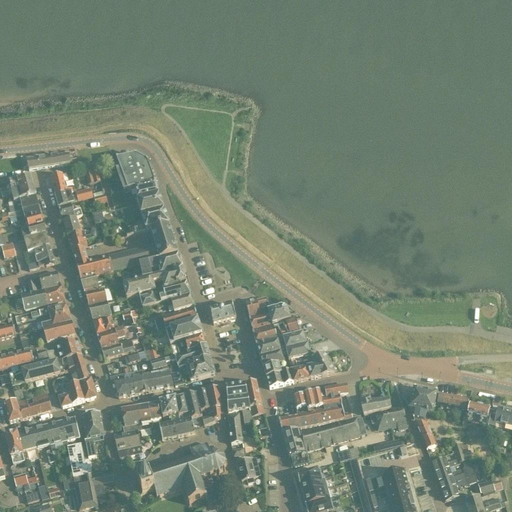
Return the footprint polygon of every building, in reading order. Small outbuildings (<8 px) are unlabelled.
[(50,169),(71,165),(69,156),(48,159),(50,169)] [(135,191),(156,185),(148,165),(134,158),(117,161),(120,172),(116,173),(123,194),(128,193),(135,191)] [(29,173),(50,169),(48,159),(27,161),(29,173)] [(91,172),(95,185),(100,184),(97,171),(91,172)] [(89,187),(95,185),(91,172),(85,174),(89,187)] [(56,197),(71,194),(73,194),(72,189),(66,191),(62,176),(51,179),(56,197)] [(1,195),(33,188),(31,178),(9,183),(10,189),(0,191),(1,195)] [(138,202),(159,196),(156,185),(135,191),(138,202)] [(20,201),(36,198),(33,188),(1,195),(2,200),(12,198),(14,203),(20,202),(20,201)] [(59,209),(71,206),(92,200),(90,192),(76,195),(76,197),(72,198),(71,194),(56,197),(59,209)] [(141,218),(164,212),(159,196),(138,202),(137,203),(141,218)] [(94,200),(96,207),(107,204),(105,197),(103,197),(94,200)] [(23,212),(39,208),(36,198),(20,201),(20,202),(23,212)] [(76,219),(76,220),(82,218),(81,211),(73,213),(71,206),(59,209),(63,223),(76,219)] [(25,222),(41,218),(39,208),(23,212),(16,214),(11,215),(9,215),(10,220),(24,217),(25,222)] [(151,232),(169,228),(164,212),(141,218),(144,226),(133,229),(135,235),(151,232)] [(102,214),(94,216),(96,226),(105,225),(102,214)] [(20,229),(21,233),(44,227),(41,218),(25,222),(19,224),(15,225),(16,230),(20,229)] [(67,238),(80,235),(76,220),(63,224),(67,238)] [(24,242),(46,236),(44,227),(21,233),(24,242)] [(77,267),(76,267),(81,283),(96,278),(96,279),(113,274),(139,267),(139,266),(178,257),(169,228),(151,232),(155,247),(109,258),(89,263),(85,249),(72,252),(77,267)] [(67,238),(69,245),(85,242),(92,240),(91,236),(85,238),(84,234),(80,235),(67,238)] [(34,253),(50,248),(46,236),(24,242),(28,255),(34,253)] [(85,242),(69,245),(72,252),(85,249),(87,249),(85,242)] [(5,261),(16,258),(13,246),(2,249),(5,261)] [(55,265),(50,248),(34,253),(38,265),(28,268),(30,273),(39,270),(39,269),(46,267),(46,268),(55,265)] [(139,266),(139,267),(143,281),(152,279),(150,271),(159,269),(161,276),(182,271),(178,257),(139,266)] [(165,290),(186,285),(182,271),(161,276),(152,279),(143,281),(123,286),(127,301),(139,297),(156,293),(153,284),(162,282),(165,290)] [(42,292),(60,287),(57,274),(39,279),(42,292)] [(106,287),(99,289),(96,279),(96,278),(81,283),(85,296),(104,291),(107,290),(106,287)] [(27,285),(30,295),(36,293),(34,283),(27,285)] [(142,310),(157,307),(190,298),(186,285),(165,290),(156,293),(139,297),(142,310)] [(21,298),(25,313),(65,303),(61,288),(21,298)] [(107,305),(108,305),(104,291),(85,296),(88,309),(107,305)] [(190,298),(157,307),(158,310),(172,306),(174,314),(193,308),(190,298)] [(263,307),(268,306),(266,300),(246,305),(249,319),(260,316),(259,311),(264,310),(263,307)] [(108,305),(107,305),(88,309),(93,324),(108,319),(111,318),(108,305)] [(49,315),(50,320),(69,315),(66,306),(31,315),(32,320),(41,318),(41,317),(49,315)] [(253,334),(273,327),(268,314),(270,313),(268,306),(263,307),(264,310),(259,311),(260,316),(249,319),(253,334)] [(213,327),(236,321),(232,307),(209,313),(213,327)] [(279,325),(283,324),(290,321),(287,311),(283,309),(270,313),(268,314),(273,327),(279,325)] [(166,332),(198,323),(194,310),(162,319),(155,321),(159,334),(166,332)] [(130,314),(125,315),(122,316),(124,322),(132,320),(130,314)] [(69,315),(50,320),(52,324),(42,327),(43,331),(71,324),(69,315)] [(111,318),(108,319),(93,324),(97,337),(115,332),(111,318)] [(134,326),(133,321),(132,320),(124,322),(126,328),(134,326)] [(288,339),(299,336),(294,320),(290,322),(290,321),(283,324),(279,325),(283,342),(289,340),(288,339)] [(176,345),(202,337),(198,323),(166,332),(170,347),(176,345)] [(43,331),(45,339),(47,344),(75,337),(71,324),(43,331)] [(279,325),(273,327),(253,334),(257,349),(278,343),(283,342),(279,325)] [(13,328),(0,330),(0,342),(15,339),(16,339),(13,327),(13,328)] [(101,352),(118,346),(117,342),(126,339),(125,335),(127,334),(125,329),(123,330),(115,332),(112,333),(97,337),(101,352)] [(286,352),(306,347),(303,335),(299,336),(288,339),(289,340),(283,342),(286,352)] [(185,342),(176,345),(180,357),(206,349),(202,337),(185,342)] [(69,350),(78,348),(77,342),(56,347),(58,355),(69,352),(69,350)] [(121,346),(118,346),(101,352),(104,362),(134,353),(131,343),(129,343),(129,342),(121,345),(121,346)] [(261,360),(286,352),(283,342),(278,343),(257,349),(261,360)] [(291,369),(313,363),(312,361),(308,346),(306,347),(286,352),(287,355),(289,363),(291,369)] [(66,361),(81,357),(78,348),(69,350),(69,352),(58,355),(60,359),(55,360),(53,353),(41,356),(38,357),(38,359),(40,367),(41,368),(61,362),(66,361)] [(179,370),(182,369),(188,367),(210,361),(206,349),(180,357),(176,358),(175,357),(171,358),(171,359),(151,365),(153,372),(160,370),(167,368),(166,364),(176,361),(179,370)] [(34,365),(31,352),(30,353),(15,357),(18,368),(19,373),(24,372),(23,367),(33,364),(33,365),(34,365)] [(155,352),(149,353),(151,362),(157,360),(155,352)] [(287,355),(286,352),(261,360),(264,370),(285,364),(282,356),(287,355)] [(315,366),(308,368),(311,381),(335,375),(323,355),(312,361),(313,363),(315,366)] [(15,357),(0,360),(0,365),(2,372),(18,368),(15,357)] [(84,367),(81,357),(66,361),(61,362),(63,370),(69,369),(69,371),(84,367)] [(136,359),(136,357),(128,359),(130,365),(137,363),(136,359)] [(189,370),(187,371),(191,384),(215,377),(210,361),(188,367),(189,370)] [(64,375),(63,370),(61,362),(41,368),(8,376),(11,385),(12,389),(64,375)] [(287,373),(285,364),(264,370),(267,381),(281,375),(287,373)] [(74,386),(89,382),(84,367),(69,371),(68,372),(69,375),(70,374),(74,386)] [(160,374),(165,391),(173,389),(169,375),(171,374),(171,372),(170,367),(167,368),(160,370),(161,371),(161,374),(160,374)] [(187,385),(182,369),(179,370),(171,372),(171,374),(175,388),(187,385)] [(292,372),(295,385),(309,382),(306,369),(292,372)] [(155,393),(150,376),(147,377),(146,371),(140,372),(140,373),(146,395),(155,393)] [(160,374),(161,374),(161,371),(156,372),(157,375),(150,376),(155,393),(165,391),(160,374)] [(292,372),(292,371),(287,373),(281,375),(284,388),(295,385),(292,372)] [(136,397),(146,395),(140,373),(136,374),(137,379),(131,380),(136,397)] [(270,391),(284,388),(281,375),(267,381),(270,391)] [(11,385),(8,376),(0,378),(0,380),(2,387),(11,385)] [(136,397),(131,380),(126,381),(125,377),(120,378),(121,382),(123,382),(127,399),(136,397)] [(123,382),(121,382),(120,378),(111,380),(112,384),(111,384),(116,399),(119,401),(127,399),(123,382)] [(70,397),(58,400),(61,410),(94,401),(95,400),(96,400),(96,399),(91,381),(89,382),(74,386),(67,388),(70,397)] [(250,412),(252,420),(264,417),(262,409),(256,385),(246,387),(247,395),(246,395),(247,400),(248,399),(250,412)] [(250,412),(248,399),(247,400),(246,395),(247,395),(246,387),(227,390),(228,415),(241,413),(250,412)] [(324,391),(326,401),(344,398),(344,397),(347,396),(346,387),(324,391)] [(209,392),(216,424),(221,423),(221,415),(222,405),(218,390),(209,392)] [(432,415),(436,394),(414,390),(410,411),(416,412),(415,421),(425,422),(426,414),(432,415)] [(203,422),(205,428),(216,424),(209,392),(184,399),(188,417),(184,417),(185,423),(192,421),(202,419),(200,414),(204,413),(205,420),(203,420),(203,422)] [(323,409),(322,402),(319,392),(312,395),(316,411),(323,409)] [(316,411),(312,395),(304,397),(307,410),(308,413),(316,411)] [(467,411),(469,401),(439,395),(437,405),(467,411)] [(21,423),(52,413),(47,396),(16,406),(21,423)] [(307,410),(304,397),(293,400),(296,412),(307,410)] [(184,417),(188,417),(184,399),(176,401),(179,423),(182,422),(181,418),(184,417)] [(339,399),(326,401),(326,402),(322,402),(323,409),(324,411),(308,415),(299,417),(300,419),(298,419),(281,422),(279,422),(282,435),(299,431),(300,433),(319,429),(345,422),(343,417),(341,409),(339,399)] [(370,400),(360,402),(363,418),(391,412),(388,400),(371,404),(370,400)] [(179,423),(176,401),(160,405),(163,421),(170,419),(172,425),(179,423)] [(21,423),(16,406),(15,402),(5,406),(4,407),(9,426),(21,423)] [(478,406),(477,407),(471,405),(468,415),(481,418),(479,428),(488,430),(488,428),(490,418),(488,417),(490,410),(483,408),(483,407),(478,406)] [(149,407),(151,423),(161,421),(157,406),(149,407)] [(152,428),(152,426),(151,423),(149,407),(138,409),(142,426),(139,427),(140,433),(148,431),(151,430),(152,428)] [(138,433),(140,433),(139,427),(142,426),(138,409),(122,412),(123,421),(122,423),(122,426),(124,427),(125,431),(123,431),(124,436),(138,433)] [(511,412),(498,409),(496,419),(490,418),(488,428),(511,433),(511,412)] [(408,431),(402,410),(370,417),(372,426),(375,425),(376,429),(381,428),(382,433),(398,430),(399,433),(408,431)] [(100,415),(81,419),(86,442),(84,442),(85,448),(88,461),(96,459),(93,445),(103,443),(102,439),(104,438),(100,415)] [(231,446),(242,445),(239,416),(228,418),(231,446)] [(362,419),(354,421),(359,439),(366,437),(362,419)] [(45,428),(52,454),(56,453),(54,446),(62,444),(63,448),(68,446),(67,442),(80,439),(75,420),(45,428)] [(324,449),(359,439),(354,421),(354,420),(352,421),(345,422),(319,429),(324,449)] [(185,423),(159,428),(162,443),(195,435),(192,421),(185,423)] [(433,439),(427,424),(427,422),(425,422),(415,421),(415,423),(426,451),(440,445),(437,437),(433,439)] [(53,458),(52,454),(45,428),(31,432),(34,443),(35,451),(48,447),(49,452),(46,453),(49,464),(55,463),(53,458)] [(300,433),(305,454),(306,454),(324,449),(319,429),(300,433)] [(271,437),(269,430),(259,432),(261,440),(271,437)] [(305,454),(300,433),(299,431),(282,435),(289,460),(291,460),(294,470),(309,466),(306,454),(305,454)] [(35,451),(34,443),(31,432),(20,434),(23,445),(20,446),(21,454),(35,451)] [(141,447),(138,433),(124,436),(114,438),(117,453),(118,453),(119,460),(142,455),(140,447),(141,447)] [(20,446),(23,445),(20,434),(5,438),(13,467),(24,464),(24,463),(26,463),(24,456),(22,457),(21,454),(20,446)] [(395,450),(404,448),(403,441),(394,443),(379,447),(380,453),(395,450)] [(470,461),(468,455),(463,456),(462,454),(459,445),(453,447),(456,456),(459,465),(470,461)] [(150,480),(133,486),(134,488),(139,486),(142,495),(137,497),(138,499),(154,494),(156,500),(158,500),(159,501),(161,500),(160,499),(167,497),(168,498),(170,497),(169,496),(176,494),(176,495),(178,495),(177,493),(184,491),(188,504),(186,504),(187,506),(189,505),(189,507),(191,506),(191,505),(196,503),(200,501),(205,500),(205,502),(206,501),(206,500),(208,499),(207,497),(206,498),(203,489),(204,488),(204,487),(202,487),(200,481),(210,478),(210,479),(212,479),(211,478),(218,475),(219,477),(220,476),(220,475),(224,472),(225,473),(225,472),(224,471),(225,466),(227,466),(227,465),(225,465),(224,460),(225,459),(224,458),(223,459),(219,457),(220,455),(219,455),(218,457),(213,456),(213,455),(212,455),(212,457),(211,457),(207,446),(190,452),(192,458),(184,461),(184,460),(182,460),(183,462),(176,464),(175,463),(174,463),(174,464),(168,467),(167,465),(166,466),(166,467),(159,469),(159,468),(158,469),(158,470),(151,472),(150,471),(149,472),(149,473),(147,474),(150,480)] [(81,447),(67,449),(73,480),(91,477),(89,463),(88,461),(85,448),(81,449),(81,447)] [(233,460),(244,458),(243,451),(232,453),(233,460)] [(446,460),(432,465),(436,475),(449,470),(458,466),(456,461),(447,464),(446,460)] [(257,467),(252,468),(251,461),(237,465),(242,484),(247,483),(248,487),(254,485),(253,481),(255,480),(255,479),(260,478),(257,467)] [(464,476),(439,484),(445,503),(459,499),(456,491),(468,487),(477,484),(473,473),(470,463),(463,465),(465,470),(466,475),(468,480),(466,481),(464,476)] [(297,477),(300,488),(323,481),(322,480),(320,471),(297,477)] [(449,471),(436,475),(439,484),(464,476),(463,471),(456,473),(451,475),(449,471)] [(404,472),(381,478),(384,489),(387,489),(387,488),(407,483),(404,472)] [(101,475),(91,477),(73,480),(79,511),(97,508),(93,486),(114,482),(112,474),(101,477),(101,475)] [(25,476),(13,480),(16,490),(24,488),(25,492),(25,494),(30,492),(30,491),(28,487),(27,482),(25,476)] [(323,481),(300,488),(303,497),(328,491),(325,480),(322,480),(323,481)] [(65,492),(75,491),(73,481),(63,483),(65,492)] [(407,483),(387,488),(387,489),(389,498),(390,499),(410,493),(407,483)] [(483,497),(495,493),(492,483),(478,487),(481,496),(483,495),(483,497)] [(48,493),(51,501),(60,498),(58,490),(48,493)] [(328,491),(303,497),(306,507),(331,500),(328,491)] [(389,498),(387,499),(390,510),(412,504),(410,493),(390,499),(389,498)] [(27,506),(39,503),(36,495),(25,498),(27,506)] [(467,511),(477,511),(483,510),(479,498),(465,503),(467,511)] [(306,507),(305,507),(306,511),(333,511),(331,500),(306,507)]
